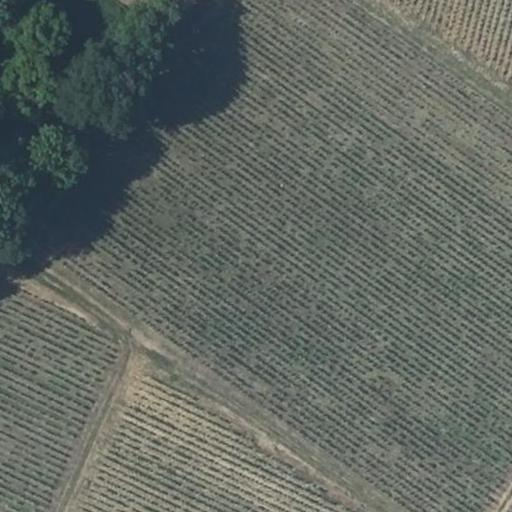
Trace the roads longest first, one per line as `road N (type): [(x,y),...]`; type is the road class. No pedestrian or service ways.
road 1 (track): [(59,511),(129,352),(374,511)]
road 2 (track): [(0,243),(191,0)]
road 3 (track): [(511,110),(355,0)]
road 4 (track): [(129,352),(116,329),(35,275),(5,243)]
